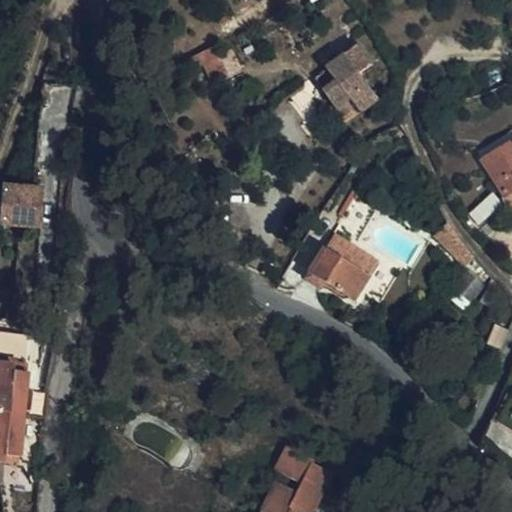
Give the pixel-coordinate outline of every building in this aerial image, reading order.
[(356,46),(324,70),(334,83),(323,92),(340,115),(370,93),(356,73),(369,64),(356,46)] [(334,83),(324,70),(312,79),(323,92),(334,83)] [(511,190),(511,141),(480,162),(503,197),(511,190)] [(0,215),(36,218),(39,180),(0,177),(0,215)] [(349,266),(356,252),(333,238),(324,251),(349,266)] [(376,265),(356,252),(349,266),(324,251),(307,281),(323,290),(326,285),(355,303),(376,265)] [(498,295),(471,275),(458,291),(475,304),(481,297),(490,304),(498,295)] [(25,328),(0,325),(0,453),(0,450),(0,446),(16,447),(25,328)] [(485,344),(497,350),(503,336),(490,330),(485,344)] [(511,401),(500,422),(511,428),(511,401)] [(16,447),(0,446),(0,450),(0,453),(0,457),(16,458),(16,447)] [(287,511),(290,507),(300,511),(307,511),(322,482),(280,463),(275,474),(280,476),(270,498),(269,497),(261,511),(287,511)]
